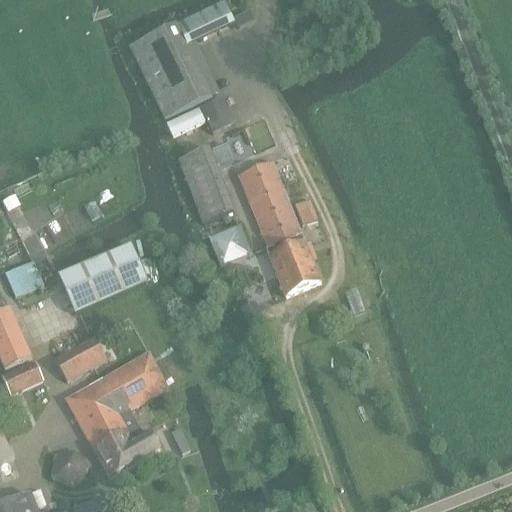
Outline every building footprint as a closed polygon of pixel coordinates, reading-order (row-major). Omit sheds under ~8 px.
[(177,28),(177,30),(187,50),(196,45),(234,27),(223,5),(177,28)] [(187,50),(177,30),(131,52),(165,125),(222,99),(196,45),(187,50)] [(217,173),(276,148),(264,122),(243,132),(225,140),(227,145),(209,152),(209,153),(180,164),(203,228),(234,217),(217,173)] [(313,266),(321,263),(317,253),(309,257),(272,166),(239,180),(268,252),(266,252),(286,302),(321,287),(313,266)] [(294,210),(302,231),(317,225),(309,204),(294,210)] [(223,271),(255,259),(243,227),(211,238),(223,271)] [(132,250),(59,281),(75,318),(148,287),(132,250)] [(45,289),(39,275),(36,268),(8,280),(17,302),(45,289)] [(345,297),(353,320),(367,315),(359,292),(345,297)] [(243,315),(251,332),(262,327),(254,310),(243,315)] [(0,321),(0,366),(3,376),(30,367),(11,318),(0,321)] [(55,363),(68,386),(108,363),(95,341),(55,363)] [(66,404),(110,482),(160,453),(151,437),(145,440),(130,414),(168,393),(149,357),(66,404)] [(34,368),(4,382),(12,398),(42,384),(34,368)] [(0,509),(0,511),(36,511),(30,497),(0,509)]
